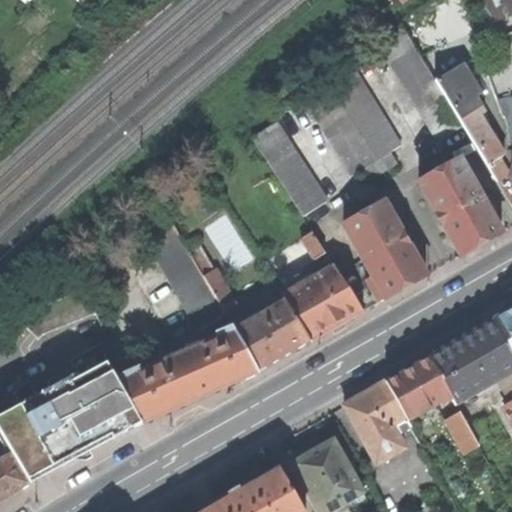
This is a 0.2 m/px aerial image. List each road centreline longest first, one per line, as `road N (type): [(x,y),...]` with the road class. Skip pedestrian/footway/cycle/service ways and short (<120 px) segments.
road 1 (secondary): [(83,511),(511,267)]
road 2 (unknown): [(483,0),(462,36),(485,114)]
